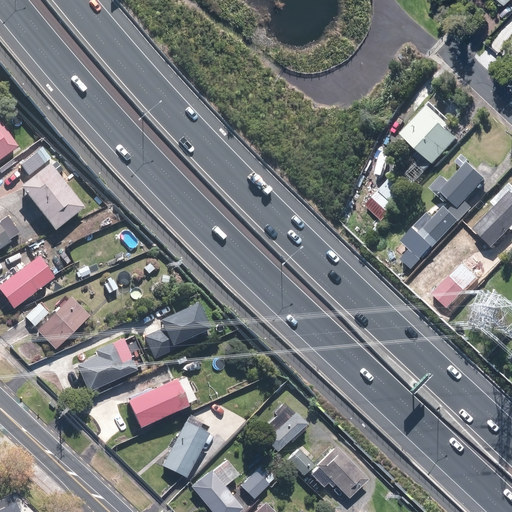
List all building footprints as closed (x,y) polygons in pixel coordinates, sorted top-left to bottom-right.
[(435,164),(459,139),(428,110),(404,135),(435,164)] [(53,113),(46,119),(61,136),(68,130),(53,113)] [(0,159),(17,148),(0,122),(0,159)] [(446,181),(439,175),(428,187),(443,201),(446,198),(455,207),(483,178),(466,161),(446,181)] [(48,165),(20,188),(54,231),(83,208),(48,165)] [(418,185),(427,173),(416,165),(407,176),(418,185)] [(511,185),(494,203),(498,208),(476,230),(494,248),(511,230),(511,185)] [(379,192),(366,206),(382,220),(394,206),(379,192)] [(458,220),(443,206),(432,218),(426,213),(399,241),(408,249),(399,258),(410,269),(458,220)] [(0,221),(0,249),(10,242),(9,240),(20,232),(9,216),(0,221)] [(123,254),(123,239),(113,239),(112,253),(123,254)] [(0,284),(0,291),(12,309),(53,279),(37,257),(0,284)] [(479,277),(463,263),(437,293),(453,307),(479,277)] [(121,292),(112,277),(100,284),(109,299),(121,292)] [(37,330),(54,349),(92,314),(75,294),(37,330)] [(163,329),(142,337),(151,360),(211,335),(198,304),(159,320),(163,329)] [(25,317),(33,327),(48,314),(39,305),(25,317)] [(135,338),(123,343),(121,339),(95,351),(96,354),(74,363),(86,392),(135,370),(143,367),(138,355),(142,354),(135,338)] [(186,404),(193,401),(184,378),(175,381),(174,379),(126,399),(138,428),(188,407),(186,404)] [(277,414),(257,433),(276,452),(307,422),(286,401),(275,412),(277,414)] [(188,417),(186,423),(183,421),(162,466),(186,477),(207,433),(205,432),(208,426),(188,417)] [(334,446),(315,465),(348,498),(367,479),(334,446)] [(296,448),(285,459),(303,476),(313,465),(296,448)] [(210,469),(188,487),(209,511),(238,511),(242,509),(222,486),(237,474),(225,460),(211,471),(210,469)] [(254,500),(276,476),(262,462),(239,486),(254,500)] [(275,511),(265,502),(254,511),(275,511)] [(24,511),(20,503),(0,511),(24,511)]
